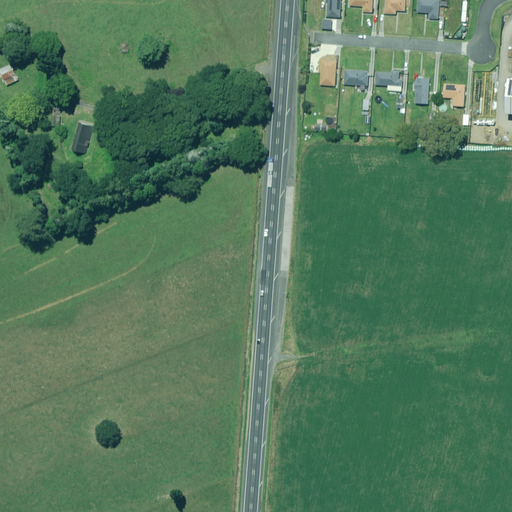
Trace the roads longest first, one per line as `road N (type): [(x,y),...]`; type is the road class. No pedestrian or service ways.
road 1 (trunk): [(288,0),(250,511)]
road 2 (residential): [(314,37),(483,50)]
